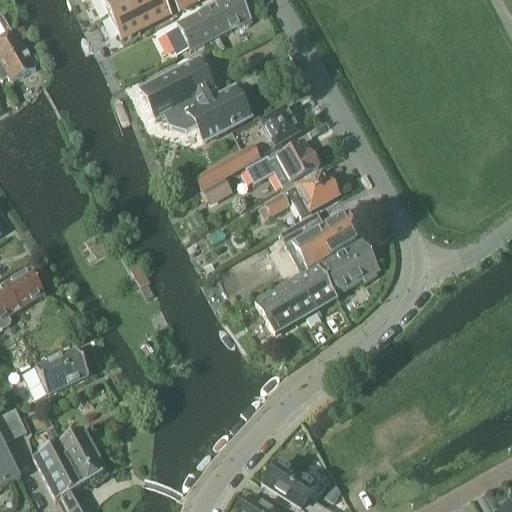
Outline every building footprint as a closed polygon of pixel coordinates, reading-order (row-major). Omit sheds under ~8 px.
[(97,0),(108,22),(149,0),(97,0)] [(158,0),(149,0),(108,22),(119,43),(168,18),(158,0)] [(178,16),(198,5),(194,0),(181,0),(174,3),(172,5),(178,16)] [(235,0),(231,0),(206,13),(220,39),(248,24),(235,0)] [(220,39),(206,13),(174,30),(188,56),(208,45),(216,41),(220,39)] [(0,83),(1,85),(7,82),(10,87),(36,72),(35,69),(37,68),(37,64),(33,56),(29,55),(27,57),(21,47),(15,37),(14,35),(11,37),(0,18),(0,83)] [(187,54),(175,32),(164,37),(176,59),(187,54)] [(216,41),(208,45),(214,57),(222,53),(216,41)] [(205,97),(191,71),(196,69),(195,67),(140,96),(140,97),(142,97),(156,123),(154,123),(154,125),(163,120),(169,131),(184,136),(195,130),(204,147),(247,124),(243,116),(244,113),(240,104),(236,103),(232,95),(218,103),(213,95),(210,96),(209,95),(205,97)] [(274,152),(297,138),(283,114),(259,127),(274,152)] [(266,164),(244,176),(253,191),(273,180),(280,193),(317,172),(316,171),(317,167),(313,159),(309,158),(303,147),(268,166),(266,164)] [(259,163),(252,150),(194,184),(201,197),(259,163)] [(324,185),(319,177),(283,197),(298,224),(308,218),(307,217),(336,200),(327,184),(324,185)] [(229,197),(223,187),(202,199),(208,209),(229,197)] [(288,213),(281,201),(263,211),(271,223),(288,213)] [(310,221),(277,240),(284,252),(283,253),(296,277),(357,241),(344,216),(316,232),(310,221)] [(315,269),(332,300),(360,284),(361,287),(375,279),(373,277),(377,275),(359,245),(315,269)] [(207,269),(200,274),(203,280),(211,276),(207,269)] [(312,311),(332,300),(315,269),(304,275),(304,274),(294,279),(252,303),(252,305),(270,335),(302,317),(312,311)] [(0,334),(8,330),(9,326),(6,322),(42,301),(26,275),(0,290),(0,334)] [(312,311),(302,317),(310,330),(320,325),(312,311)] [(75,356),(21,381),(33,407),(87,383),(75,356)] [(26,437),(14,414),(3,419),(15,442),(26,437)] [(0,442),(3,449),(15,442),(3,419),(0,421),(0,442)] [(82,435),(57,448),(79,492),(105,479),(82,435)] [(0,491),(19,482),(0,443),(0,491)] [(57,448),(31,462),(54,506),(60,503),(65,511),(79,511),(85,509),(77,494),(79,492),(57,448)] [(263,498),(260,502),(260,503),(274,511),(321,511),(307,502),(310,499),(313,494),(297,484),(299,481),(300,479),(291,473),(283,468),(282,469),(280,472),(278,471),(276,470),(270,480),(262,492),(261,492),(265,495),(263,498)] [(333,489),(323,503),(332,508),(338,498),(333,489)] [(274,511),(260,503),(255,510),(254,510),(250,507),(248,506),(243,511),(274,511)]
